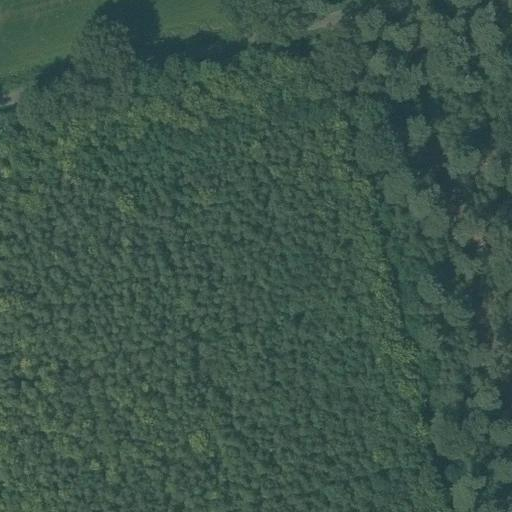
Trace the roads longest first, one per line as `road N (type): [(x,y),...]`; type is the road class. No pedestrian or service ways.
road 1 (unclassified): [(361,0),(0,91)]
road 2 (track): [(449,0),(511,223)]
